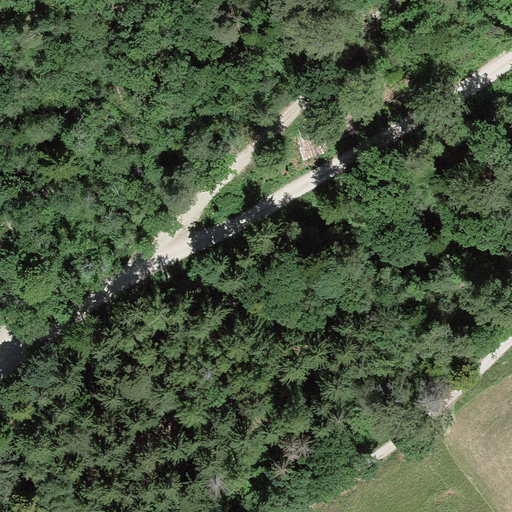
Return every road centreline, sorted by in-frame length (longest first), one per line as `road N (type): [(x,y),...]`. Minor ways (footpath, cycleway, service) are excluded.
road 1 (track): [(10,356),(159,255),(441,96),(511,46)]
road 2 (track): [(409,0),(396,22),(159,255)]
road 3 (track): [(511,344),(390,463),(306,511)]
